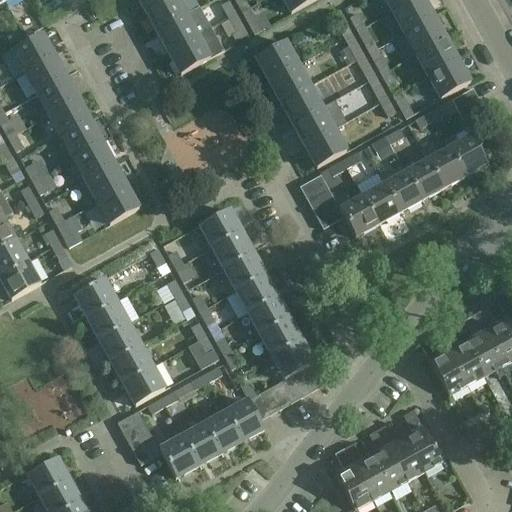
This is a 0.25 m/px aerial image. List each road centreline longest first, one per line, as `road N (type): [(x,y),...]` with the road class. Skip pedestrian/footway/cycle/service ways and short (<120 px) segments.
road 1 (residential): [(374,361),(273,175)]
road 2 (residential): [(477,511),(468,473),(386,349)]
road 3 (residential): [(374,361),(274,511)]
road 4 (residential): [(494,224),(386,349)]
road 5 (residential): [(107,118),(71,60),(52,0)]
